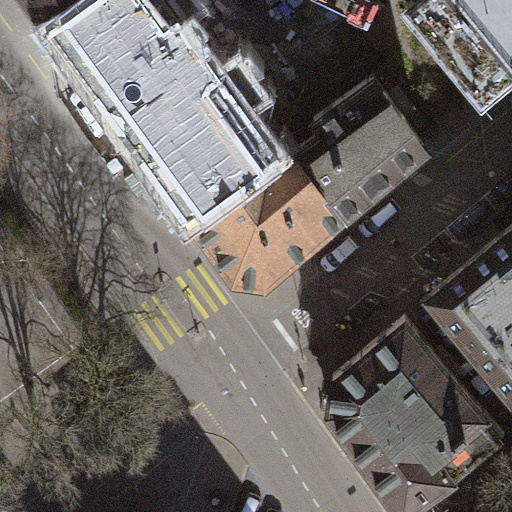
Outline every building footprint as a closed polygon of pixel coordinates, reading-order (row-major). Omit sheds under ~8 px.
[(37,0),(49,16),(71,0),(37,0)] [(71,0),(49,16),(66,39),(83,61),(190,208),(262,156),(279,144),(174,0),(71,0)] [(511,70),(511,0),(412,0),(408,4),(485,94),(511,70)] [(423,144),(423,139),(374,73),(314,117),(323,128),(298,146),(344,210),(423,144)] [(265,277),(344,210),(298,146),(270,167),(262,156),(190,208),(235,273),(265,277)] [(511,225),(433,292),(511,386),(511,225)] [(505,433),(406,314),(334,374),(330,404),(404,507),(447,476),(450,479),(505,433)]
